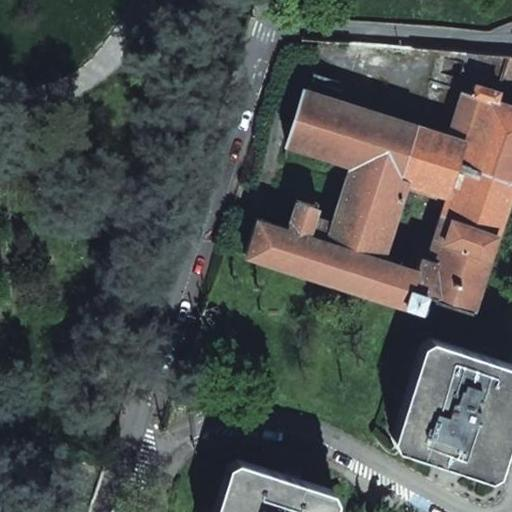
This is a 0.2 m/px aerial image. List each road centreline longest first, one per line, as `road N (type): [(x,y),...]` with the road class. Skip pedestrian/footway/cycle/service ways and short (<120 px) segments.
road 1 (residential): [(104,511),(258,26)]
road 2 (residential): [(258,26),(511,37)]
